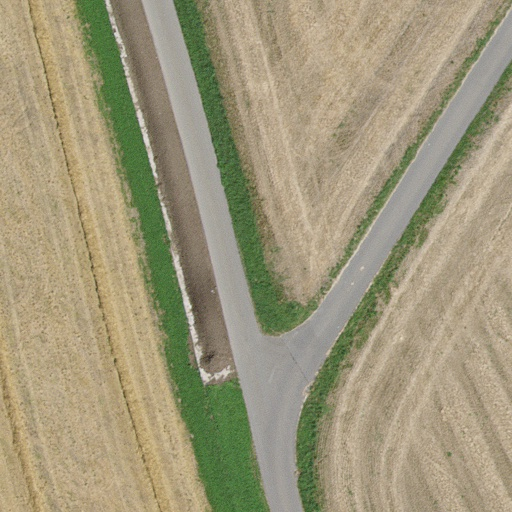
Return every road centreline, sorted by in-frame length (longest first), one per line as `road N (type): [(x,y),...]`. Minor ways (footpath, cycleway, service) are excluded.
road 1 (track): [(160,0),(194,110),(289,511)]
road 2 (track): [(268,420),(511,36)]
